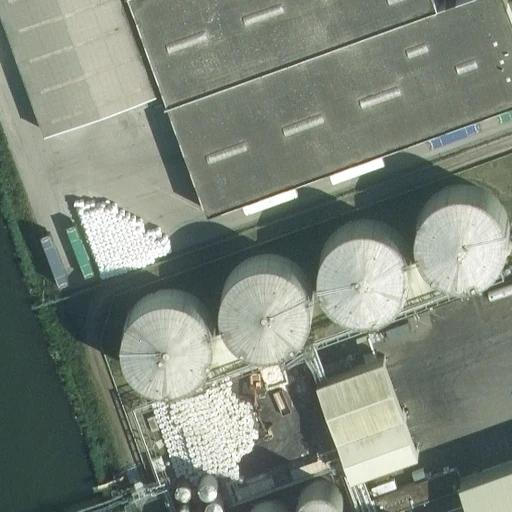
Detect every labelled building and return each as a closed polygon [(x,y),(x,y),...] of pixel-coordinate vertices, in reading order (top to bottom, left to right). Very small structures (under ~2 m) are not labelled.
[(443,0),(438,2),(436,0),(0,0),(0,4),(45,131),(158,90),(163,88),(207,210),(511,100),(511,10),(508,0),(443,0)] [(64,273),(136,248),(99,141),(64,153),(69,168),(31,181),(64,273)] [(394,188),(437,258),(449,251),(453,257),(464,250),(470,259),(511,232),(511,221),(464,145),(394,188)] [(393,278),(385,276),(407,212),(326,185),(305,247),(321,252),(314,271),(358,286),(357,287),(386,297),(393,278)] [(304,282),(296,245),(262,225),(240,230),(223,239),(211,259),(216,282),(231,310),(223,312),(210,319),(202,305),(196,278),(163,258),(141,263),(123,273),(109,296),(114,317),(132,351),(158,366),(204,356),(202,347),(274,332),(288,324),(298,307),(296,303),(306,286),(304,282)] [(312,355),(344,456),(413,434),(381,333),(312,355)] [(292,491),(330,489),(328,454),(291,456),(292,491)] [(511,511),(511,459),(460,478),(472,511),(511,511)] [(455,468),(372,498),(377,511),(402,511),(401,508),(461,486),(455,468)] [(245,511),(270,511),(285,505),(267,469),(232,486),(245,511)] [(180,504),(183,511),(227,511),(219,489),(180,504)]
